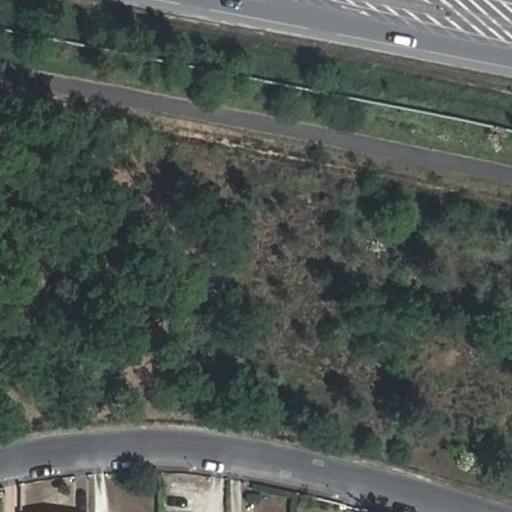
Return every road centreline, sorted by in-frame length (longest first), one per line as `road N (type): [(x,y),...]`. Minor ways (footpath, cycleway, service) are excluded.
road 1 (residential): [(478,511),(396,485),(181,441),(0,468)]
road 2 (primary): [(271,0),(511,52)]
